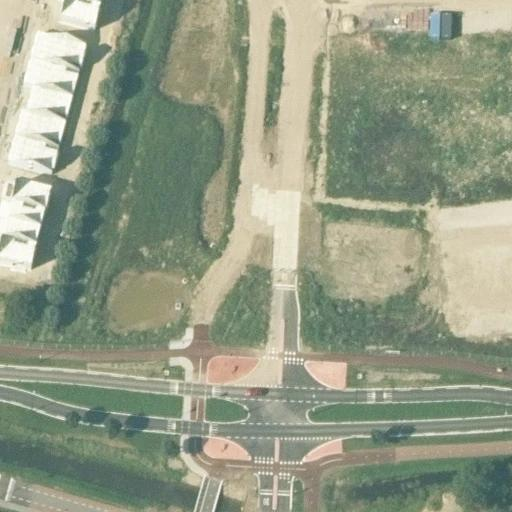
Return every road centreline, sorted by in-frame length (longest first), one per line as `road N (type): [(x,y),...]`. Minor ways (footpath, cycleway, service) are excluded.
road 1 (unknown): [(290,197),(368,191),(406,177),(423,126),(422,0)]
road 2 (residential): [(301,0),(285,287)]
road 3 (tertiary): [(0,393),(75,416),(269,431)]
road 4 (tertiary): [(271,394),(0,372)]
road 5 (tertiary): [(286,431),(511,423)]
road 6 (tertiary): [(511,397),(288,395)]
